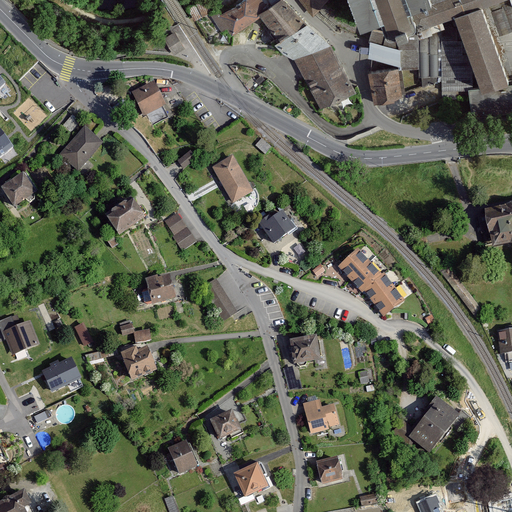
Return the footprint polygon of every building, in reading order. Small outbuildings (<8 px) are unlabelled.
[(205,0),(203,0),(189,8),(192,13),(195,20),(211,12),(205,0)] [(231,34),(260,14),(280,0),(279,0),(242,0),(238,3),(214,19),(222,30),(226,27),(231,34)] [(279,0),(280,0),(260,14),(279,40),(304,21),(284,0),(279,0)] [(324,0),(305,0),(315,11),(324,0)] [(511,0),(353,0),(360,21),(369,18),(372,29),(371,34),(369,41),(398,49),(399,64),(399,67),(419,66),(420,75),(423,75),(423,87),(438,81),(443,81),(442,98),(456,98),(456,89),(469,89),(473,115),(511,110),(511,83),(509,84),(496,45),(492,34),(481,2),(485,0),(511,0)] [(511,0),(485,0),(481,2),(492,34),(511,27),(511,0)] [(279,40),(275,43),(284,51),(293,55),(294,58),(328,40),(304,21),(279,40)] [(185,48),(175,33),(165,39),(174,55),(185,48)] [(328,40),(294,58),(321,107),(354,89),(328,40)] [(398,49),(369,41),(369,56),(399,64),(398,49)] [(394,99),(403,93),(398,67),(370,73),(375,103),(394,99)] [(165,105),(154,83),(133,93),(144,116),(147,114),(162,106),(165,105)] [(168,118),(162,106),(147,114),(153,126),(168,118)] [(80,123),(73,116),(62,127),(70,134),(80,123)] [(77,171),(102,144),(84,128),(60,155),(77,171)] [(0,158),(14,148),(0,130),(0,158)] [(256,146),(265,155),(271,148),(262,139),(256,146)] [(178,162),(183,169),(195,159),(190,153),(178,162)] [(252,192),(233,158),(213,169),(233,203),(252,192)] [(23,175),(2,188),(14,208),(36,194),(23,175)] [(132,199),(106,217),(120,236),(145,218),(132,199)] [(511,243),(511,206),(486,212),(493,247),(511,243)] [(273,244),(294,229),(282,213),(271,220),(268,216),(258,224),(273,244)] [(177,214),(166,222),(174,234),(186,226),(177,214)] [(187,228),(174,237),(182,249),(195,241),(187,228)] [(338,268),(350,280),(369,262),(357,250),(338,268)] [(363,293),(364,292),(382,276),(369,262),(350,280),(363,293)] [(483,313),(447,264),(439,270),(476,319),(483,313)] [(364,292),(374,304),(394,288),(384,275),(382,276),(364,292)] [(157,276),(145,279),(152,305),(176,299),(170,277),(158,280),(157,276)] [(237,312),(216,279),(202,288),(224,321),(237,312)] [(394,288),(374,304),(384,317),(404,301),(394,288)] [(39,344),(30,322),(5,332),(13,354),(39,344)] [(131,324),(121,328),(123,336),(134,333),(131,324)] [(82,325),(75,329),(84,346),(91,342),(82,325)] [(511,330),(498,332),(500,354),(508,353),(509,361),(511,360),(511,330)] [(148,332),(135,333),(136,343),(149,341),(148,332)] [(306,365),(307,362),(320,360),(316,337),(291,341),(295,364),(297,364),(299,367),(302,367),(305,367),(306,365)] [(117,348),(86,355),(88,362),(118,355),(117,348)] [(136,348),(121,355),(133,381),(156,371),(146,348),(137,352),(136,348)] [(72,359),(43,373),(52,393),(81,379),(72,359)] [(293,367),(284,369),(289,389),(302,389),(300,381),(296,382),(293,367)] [(361,384),(369,383),(367,371),(359,373),(361,384)] [(459,415),(436,398),(428,408),(431,410),(415,431),(402,421),(393,433),(410,446),(414,441),(429,453),(459,415)] [(320,400),(303,404),(311,434),(328,430),(327,428),(338,425),(333,406),(322,409),(320,400)] [(232,411),(211,421),(220,440),(241,430),(232,411)] [(186,442),(169,450),(180,474),(197,466),(186,442)] [(337,458),(317,462),(321,484),(342,480),(337,458)] [(257,464),(234,474),(245,497),(267,487),(257,464)] [(28,511),(26,506),(30,504),(24,491),(0,502),(0,511),(28,511)] [(511,511),(511,492),(487,497),(489,511),(511,511)] [(445,511),(437,493),(415,502),(419,511),(445,511)] [(376,495),(360,497),(362,505),(377,502),(376,495)] [(177,511),(172,497),(165,500),(169,511),(177,511)]
